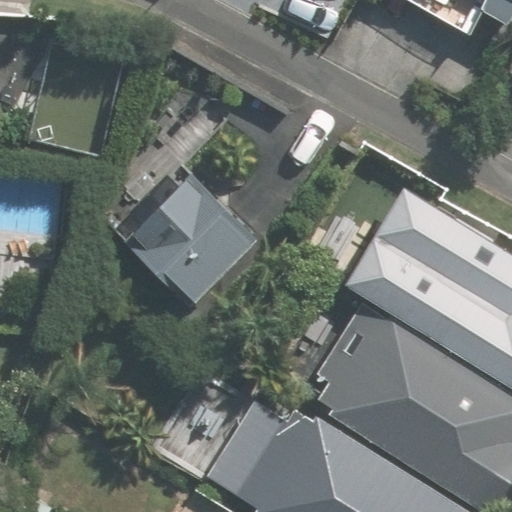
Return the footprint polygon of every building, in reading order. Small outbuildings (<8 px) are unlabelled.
[(511,29),(511,0),(489,0),(483,13),(511,29)] [(175,309),(189,296),(193,302),(254,239),(225,211),(230,205),(160,135),(120,176),(116,189),(105,219),(117,231),(107,242),(175,309)] [(437,217),(402,195),(350,278),(386,301),(385,304),(511,383),(511,252),(442,209),(437,217)] [(381,313),(353,296),(306,367),(317,375),(306,391),(325,403),(321,409),(485,511),(490,511),(511,478),(511,389),(384,310),(381,313)] [(271,417),(245,402),(200,473),(255,509),(252,511),(459,511),(311,419),(308,424),(278,405),(271,417)]
